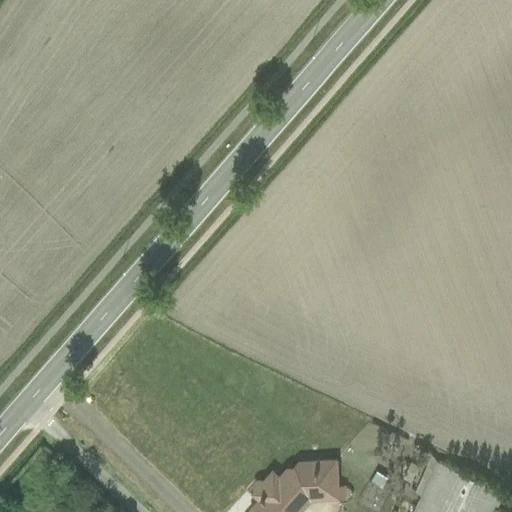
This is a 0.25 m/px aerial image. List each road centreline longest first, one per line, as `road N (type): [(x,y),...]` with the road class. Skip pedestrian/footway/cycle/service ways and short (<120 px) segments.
road 1 (primary): [(377,0),(22,401)]
road 2 (residential): [(22,401),(146,511)]
